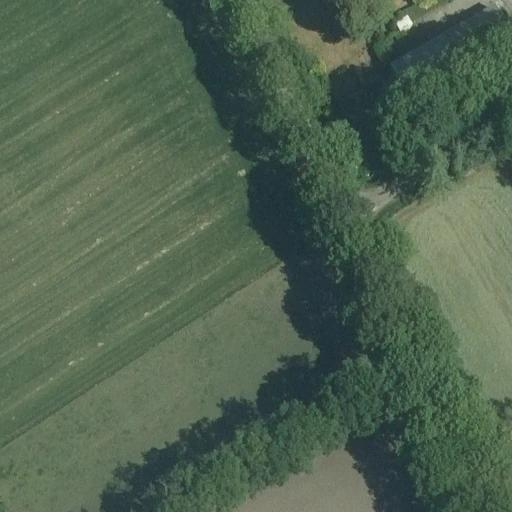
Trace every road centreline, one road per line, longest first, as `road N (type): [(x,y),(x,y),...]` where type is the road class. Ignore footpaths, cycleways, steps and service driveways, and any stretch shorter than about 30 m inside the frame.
road 1 (tertiary): [(471,511),(344,217)]
road 2 (tertiary): [(344,217),(244,0)]
road 3 (unclassified): [(344,217),(511,110)]
